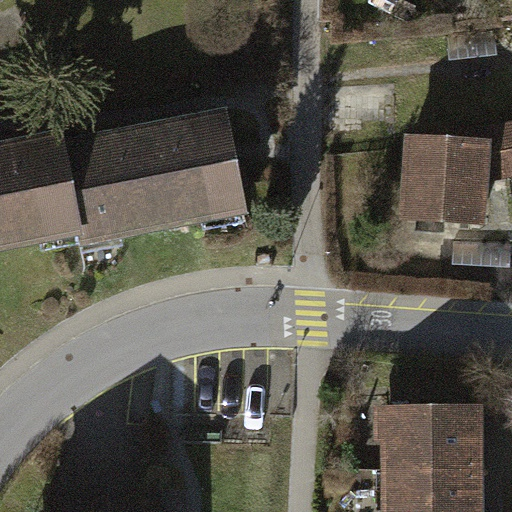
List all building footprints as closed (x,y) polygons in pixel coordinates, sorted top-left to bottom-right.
[(221,115),(58,149),(77,237),(80,255),(243,222),(221,115)] [(511,127),(473,131),(473,145),(484,145),(482,185),(511,180),(511,127)] [(56,134),(0,145),(0,253),(77,237),(58,149),(56,134)] [(482,185),(484,145),(473,145),(396,141),(395,154),(391,224),(479,229),(482,185)] [(370,414),(372,479),(475,478),(474,412),(370,414)] [(475,511),(475,478),(372,479),(372,511),(475,511)]
